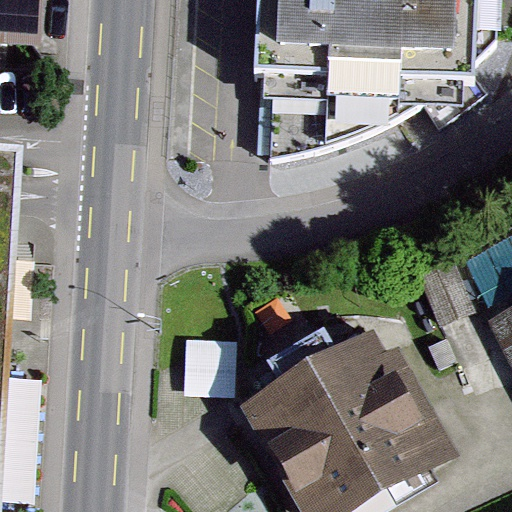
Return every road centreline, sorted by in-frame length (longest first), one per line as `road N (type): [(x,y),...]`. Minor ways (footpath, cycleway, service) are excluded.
road 1 (residential): [(511,123),(438,163),(266,227),(108,236)]
road 2 (tertiary): [(93,511),(108,236)]
road 3 (tertiary): [(110,212),(124,0)]
